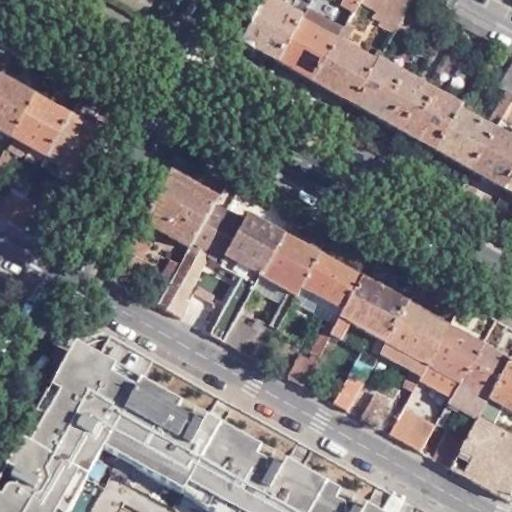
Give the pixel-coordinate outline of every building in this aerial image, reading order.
[(301,16),(271,0),(263,0),(241,41),(276,60),(299,20),(301,16)] [(395,28),(401,17),(370,0),(359,0),(377,10),(373,16),(395,28)] [(410,0),(370,0),(401,17),(410,0)] [(342,28),(305,7),(301,16),(299,20),(335,40),(342,28)] [(335,40),(299,20),(276,60),(312,81),(335,40)] [(335,40),(312,81),(352,103),(376,62),(335,40)] [(497,63),(487,57),(482,66),(492,72),(497,63)] [(461,105),(378,58),(376,62),(352,103),(435,150),(459,107),(461,105)] [(511,99),(511,60),(497,85),(504,89),(485,121),(459,107),(435,150),(471,170),(496,127),(503,115),(511,99)] [(34,95),(0,75),(0,130),(10,136),(34,95)] [(34,95),(10,136),(26,145),(20,156),(30,162),(26,170),(19,167),(9,185),(23,192),(45,155),(68,114),(34,95)] [(511,99),(503,115),(511,119),(511,99)] [(100,131),(68,114),(45,155),(62,165),(77,173),(100,131)] [(511,136),(496,127),(471,170),(505,189),(511,176),(511,136)] [(0,173),(10,158),(1,153),(0,154),(0,173)] [(70,184),(77,173),(62,165),(56,176),(70,184)] [(216,198),(169,171),(141,221),(188,246),(189,247),(200,228),(208,213),(216,198)] [(19,198),(6,191),(0,200),(0,217),(6,221),(19,198)] [(6,221),(19,228),(33,204),(20,197),(19,198),(6,221)] [(259,275),(283,235),(235,208),(208,256),(221,263),(220,266),(240,278),(208,334),(223,341),(235,319),(253,287),(259,275)] [(208,213),(200,228),(213,235),(221,221),(208,213)] [(156,304),(178,317),(186,303),(182,301),(204,259),(200,257),(213,235),(200,228),(189,247),(188,246),(177,266),(160,295),(156,304)] [(317,254),(283,235),(259,275),(286,291),(280,302),(267,326),(254,318),(250,326),(235,319),(223,341),(258,362),(292,299),(298,290),(317,254)] [(140,246),(130,241),(109,278),(124,286),(139,260),(134,257),(140,246)] [(361,278),(317,254),(298,290),(341,314),(361,278)] [(160,295),(177,266),(167,262),(151,290),(160,295)] [(253,287),(280,302),(286,291),(259,275),(253,287)] [(405,303),(361,278),(341,314),(336,323),(329,334),(339,340),(348,324),(382,344),(405,303)] [(336,323),(341,314),(298,290),(292,299),(327,320),(336,323)] [(446,326),(405,303),(382,344),(377,353),(410,372),(418,377),(425,365),(446,326)] [(329,334),(336,323),(327,320),(305,358),(313,362),(329,334)] [(478,344),(446,326),(425,365),(454,381),(457,383),(478,344)] [(0,511),(64,511),(100,448),(194,499),(216,511),(375,511),(363,505),(358,511),(355,511),(333,499),(338,490),(283,460),(278,469),(254,455),(259,447),(204,416),(200,425),(175,411),(180,403),(139,380),(135,388),(112,376),(116,367),(75,344),(50,387),(58,392),(29,443),(21,439),(5,467),(14,471),(0,497),(0,511)] [(448,429),(430,458),(447,468),(509,361),(478,344),(457,383),(467,387),(455,411),(463,415),(453,432),(448,429)] [(302,357),(298,354),(285,377),(289,379),(300,385),(313,362),(305,358),(302,357)] [(511,362),(509,361),(447,468),(506,501),(511,480),(511,362)] [(425,365),(418,377),(416,381),(446,397),(454,381),(425,365)] [(139,380),(116,367),(112,376),(135,388),(139,380)] [(418,377),(410,372),(403,386),(411,390),(416,381),(418,377)] [(330,403),(344,411),(359,384),(345,376),(330,403)] [(446,397),(442,404),(455,411),(467,387),(457,383),(454,381),(446,397)] [(50,387),(21,439),(29,443),(58,392),(50,387)] [(357,418),(371,425),(386,400),(372,393),(357,418)] [(204,416),(180,403),(175,411),(200,425),(204,416)] [(430,423),(401,407),(386,434),(416,451),(420,441),(431,424),(430,423)] [(283,460),(259,447),(254,455),(278,469),(283,460)] [(210,511),(202,507),(194,499),(100,448),(64,511),(210,511)] [(0,497),(14,471),(5,467),(0,476),(0,497)] [(358,511),(363,505),(338,490),(333,499),(355,511),(358,511)]
